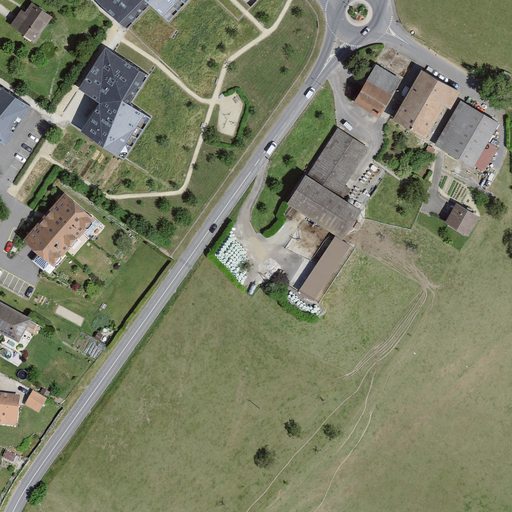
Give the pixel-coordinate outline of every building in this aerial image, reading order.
[(177,0),(96,0),(124,26),(148,1),(163,15),(177,0)] [(52,16),(31,3),(12,30),(34,44),(52,16)] [(144,75),(105,50),(79,90),(102,104),(84,132),(117,154),(142,115),(125,105),(144,75)] [(377,64),(352,104),(375,118),(400,78),(377,64)] [(460,94),(418,71),(391,122),(425,140),(442,108),(450,112),(460,94)] [(0,143),(4,146),(30,106),(0,87),(0,143)] [(499,124),(457,101),(431,149),(483,177),(497,152),(487,146),(499,124)] [(368,149),(338,130),(307,180),(338,199),(368,149)] [(307,180),(302,177),(283,208),(332,237),(342,244),(361,212),(338,199),(307,180)] [(89,223),(61,198),(21,243),(49,268),(89,223)] [(478,220),(454,206),(444,226),(468,239),(478,220)] [(332,237),(294,295),(313,307),(351,249),(342,244),(332,237)] [(31,321),(0,305),(0,336),(18,346),(31,321)] [(25,404),(40,412),(47,397),(33,389),(25,404)] [(0,423),(17,425),(20,398),(0,395),(0,423)]
